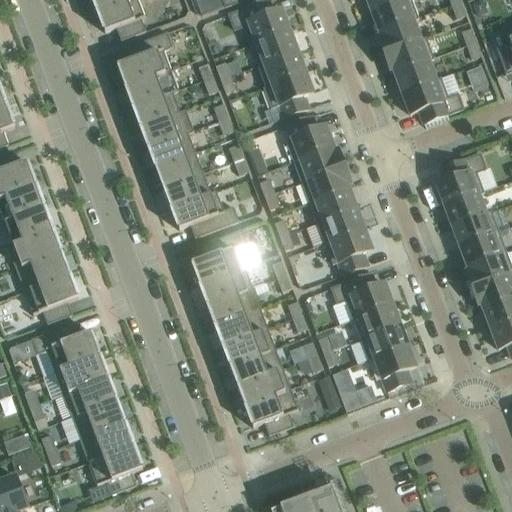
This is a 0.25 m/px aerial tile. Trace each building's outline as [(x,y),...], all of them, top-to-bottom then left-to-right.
[(97,14),(135,0),(90,0),(96,14),(97,14)] [(116,31),(121,44),(146,35),(141,22),(145,21),(137,0),(135,0),(97,14),(96,15),(103,34),(104,34),(105,36),(116,31)] [(221,0),(226,10),(252,0),(221,0)] [(365,0),(371,15),(411,1),(410,0),(365,0)] [(448,0),(451,9),(461,5),(459,0),(448,0)] [(411,1),(371,15),(379,36),(419,21),(411,1)] [(250,48),(289,33),(282,13),(273,16),(268,3),(229,18),(234,33),(243,30),(250,48)] [(482,3),(472,7),(476,19),(486,16),(482,3)] [(461,5),(451,9),(456,22),(466,18),(461,5)] [(383,56),(420,42),(413,24),(419,22),(419,21),(379,36),(380,39),(377,40),(383,56)] [(466,49),(476,45),(471,32),(461,35),(466,49)] [(511,32),(505,35),(510,46),(496,51),(506,78),(511,75),(511,32)] [(289,33),(250,48),(258,69),(297,54),(289,33)] [(125,90),(171,73),(164,54),(173,51),(167,36),(124,52),(128,65),(117,69),(118,71),(125,90)] [(420,42),(383,56),(390,74),(393,73),(394,76),(434,61),(426,40),(420,42)] [(476,45),(466,49),(472,63),(481,59),(476,45)] [(271,88),(305,75),(297,54),(258,69),(266,90),(271,88)] [(401,95),(435,83),(428,64),(434,62),(434,61),(394,76),(401,95)] [(220,83),(230,79),(225,66),(215,70),(220,83)] [(203,84),(213,80),(208,67),(198,71),(203,84)] [(487,67),(470,72),(477,94),(493,90),(487,67)] [(171,73),(125,90),(126,91),(125,91),(132,110),(133,110),(178,93),(171,73)] [(305,75),(271,88),(284,121),(309,112),(304,99),(313,96),(305,75)] [(230,79),(220,83),(225,97),(235,93),(230,79)] [(213,80),(203,84),(208,98),(218,94),(213,80)] [(435,83),(401,95),(410,118),(419,114),(424,127),(463,112),(457,97),(448,100),(441,80),(435,83)] [(140,130),(141,131),(175,118),(186,114),(185,113),(180,115),(173,96),(179,94),(178,93),(133,110),(133,111),(132,111),(139,130),(140,130)] [(218,125),(228,121),(223,107),(213,111),(218,125)] [(7,108),(6,108),(0,110),(0,136),(16,131),(7,108)] [(291,158),(331,143),(324,126),(315,129),(310,116),(285,126),(290,138),(285,140),(291,158)] [(175,118),(141,131),(140,132),(147,151),(148,150),(148,151),(182,138),(175,118)] [(228,121),(218,125),(223,138),(233,135),(228,121)] [(155,171),(156,171),(196,156),(188,137),(194,135),(193,134),(182,138),(148,151),(148,152),(155,171)] [(302,186),(344,170),(336,149),(333,150),(331,143),(291,158),(302,186)] [(234,165),(243,162),(238,148),(228,151),(234,165)] [(444,209),(509,185),(496,151),(441,172),(445,185),(436,188),(444,209)] [(259,154),(248,158),(258,181),(268,176),(259,154)] [(0,201),(36,188),(36,187),(28,166),(16,171),(11,156),(0,159),(0,201)] [(163,191),(163,192),(203,177),(196,156),(156,171),(156,172),(163,191)] [(243,162),(234,165),(239,179),(248,175),(243,162)] [(315,204),(349,191),(347,188),(350,187),(344,170),(302,186),(308,203),(314,201),(315,204)] [(171,211),(171,212),(216,195),(216,194),(210,196),(203,177),(163,192),(170,211),(171,211)] [(264,200),(274,196),(269,182),(259,186),(264,200)] [(452,230),(491,215),(502,211),(494,190),(509,185),(444,209),(452,230)] [(36,188),(0,201),(0,213),(4,225),(44,210),(45,209),(37,189),(36,189),(36,188)] [(349,191),(315,204),(321,219),(315,221),(317,226),(356,212),(349,191)] [(216,195),(171,212),(171,213),(178,231),(179,233),(190,229),(195,242),(238,225),(233,210),(223,214),(216,195)] [(274,196),(264,200),(269,213),(279,210),(274,196)] [(44,210),(4,225),(13,247),(7,249),(7,250),(53,233),(52,232),(53,232),(45,211),(44,210)] [(324,247),(364,232),(356,212),(317,226),(324,247)] [(452,230),(460,250),(499,235),(491,215),(452,230)] [(279,240),(289,237),(284,223),(274,227),(279,240)] [(364,232),(324,247),(331,264),(337,262),(341,275),(366,266),(363,257),(372,253),(364,232)] [(16,272),(61,255),(61,254),(54,234),(53,234),(53,233),(7,250),(16,272)] [(199,288),(245,271),(238,252),(247,248),(241,233),(198,249),(203,262),(191,266),(192,268),(191,268),(199,287),(199,288)] [(460,250),(467,270),(506,255),(499,235),(460,250)] [(289,237),(279,240),(285,254),(294,250),(289,237)] [(24,295),(70,278),(69,277),(70,277),(62,256),(61,255),(16,272),(24,295)] [(465,275),(472,291),(511,276),(511,270),(506,255),(467,270),(468,273),(465,275)] [(277,282),(287,278),(282,264),(272,268),(277,282)] [(207,308),(252,291),(245,271),(199,288),(199,289),(206,308),(207,307),(207,308)] [(76,276),(80,296),(88,294),(84,274),(76,276)] [(481,307),(482,311),(511,299),(511,276),(472,291),(478,308),(481,307)] [(353,322),(392,307),(384,286),(375,290),(371,277),(331,292),(337,307),(346,304),(353,322)] [(70,278),(24,295),(33,319),(42,315),(47,328),(72,318),(67,306),(78,302),(78,299),(79,299),(71,279),(70,279),(70,278)] [(287,278),(277,282),(282,295),(292,292),(287,278)] [(214,328),(260,311),(260,310),(254,312),(247,294),(253,292),(252,291),(207,308),(207,309),(206,309),(214,328)] [(511,299),(482,311),(490,331),(511,323),(511,299)] [(293,322),(302,318),(297,305),(287,309),(293,322)] [(392,307),(353,322),(361,343),(400,328),(392,307)] [(260,311),(214,328),(215,329),(214,329),(221,348),(222,348),(222,349),(268,331),(260,311)] [(302,318),(293,322),(298,336),(307,332),(302,318)] [(511,323),(490,331),(498,352),(507,349),(511,362),(511,361),(511,323)] [(47,354),(55,375),(100,359),(99,358),(100,357),(92,337),(91,335),(80,339),(75,326),(31,343),(37,358),(47,354)] [(368,364),(408,349),(400,328),(361,343),(368,364)] [(268,331),(222,349),(229,368),(230,369),(275,352),(268,331)] [(323,357),(333,353),(328,340),(318,343),(323,357)] [(308,363),(318,359),(312,345),(303,349),(308,363)] [(9,353),(8,354),(13,367),(22,363),(17,348),(10,351),(9,353)] [(408,349),(368,364),(369,364),(374,362),(387,395),(411,386),(407,373),(416,370),(408,349)] [(237,388),(237,389),(283,372),(275,352),(230,369),(229,369),(236,388),(237,388)] [(333,353),(323,357),(328,370),(338,367),(333,353)] [(63,398),(108,381),(108,380),(109,380),(101,359),(100,359),(55,375),(63,398)] [(318,359),(308,363),(313,376),(323,373),(318,359)] [(245,408),(245,409),(290,392),(283,372),(237,389),(237,390),(244,409),(245,408)] [(347,372),(332,378),(346,415),(376,403),(371,389),(356,395),(347,372)] [(329,378),(318,382),(330,413),(340,408),(329,378)] [(71,420),(117,403),(116,403),(117,402),(109,382),(108,382),(108,381),(63,398),(71,420)] [(7,385),(0,387),(0,402),(11,398),(7,385)] [(290,392),(245,409),(245,410),(244,410),(251,429),(252,429),(253,431),(264,426),(269,439),(294,430),(289,417),(298,413),(290,392)] [(29,410),(39,407),(34,394),(24,397),(29,410)] [(117,403),(71,420),(80,443),(125,426),(125,425),(117,404),(117,403)] [(39,407),(29,410),(34,424),(44,421),(39,407)] [(125,427),(125,426),(80,443),(88,465),(133,448),(133,447),(134,447),(126,427),(125,427)] [(46,455),(56,452),(51,438),(41,442),(46,455)] [(28,440),(6,449),(10,459),(32,451),(28,440)] [(134,449),(133,448),(88,465),(97,489),(106,486),(111,498),(136,489),(131,476),(142,472),(142,470),(134,449)] [(56,452),(46,455),(51,469),(61,465),(56,452)] [(37,454),(11,464),(17,480),(43,470),(37,454)] [(0,511),(24,511),(27,511),(15,479),(0,484),(0,511)] [(324,479),(314,482),(318,491),(327,488),(324,479)] [(339,511),(331,491),(280,511),(339,511)] [(76,511),(74,503),(59,508),(60,511),(76,511)]
